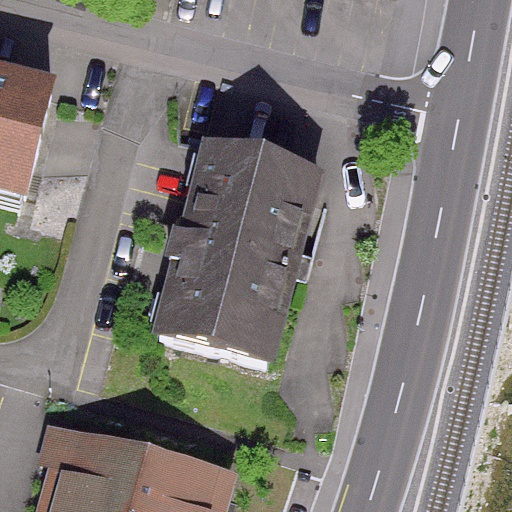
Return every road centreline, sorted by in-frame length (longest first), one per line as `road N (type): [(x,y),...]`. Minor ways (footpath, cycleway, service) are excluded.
road 1 (residential): [(0,362),(61,379),(153,51)]
road 2 (primary): [(456,122),(417,321),(366,511)]
road 3 (residential): [(153,51),(456,122)]
road 4 (residential): [(0,9),(153,51)]
road 5 (primary): [(480,0),(456,122)]
